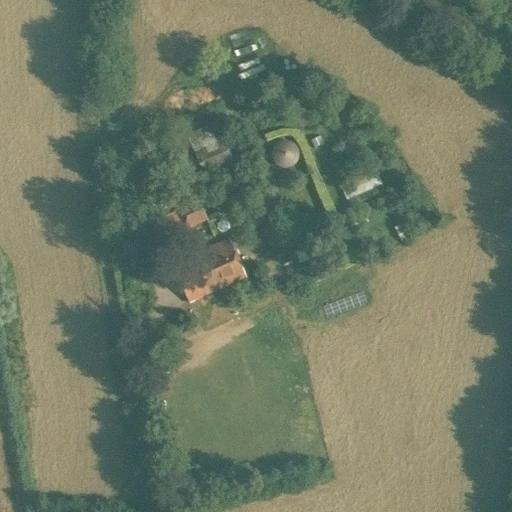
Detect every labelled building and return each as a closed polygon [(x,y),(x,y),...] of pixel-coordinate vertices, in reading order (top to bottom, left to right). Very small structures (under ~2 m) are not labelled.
[(220,133),(191,146),(204,176),(233,162),(220,133)] [(281,139),(280,140),(277,142),(275,144),(274,147),(273,150),(273,153),(274,155),(275,158),(276,159),(279,161),(281,162),(285,163),(286,163),(291,162),(292,161),(295,158),(296,157),(297,154),(298,151),(297,149),(297,146),(296,144),(293,141),(290,139),(287,139),(285,138),(281,139)] [(311,142),(314,149),(322,145),(319,138),(311,142)] [(340,187),(346,201),(382,186),(375,172),(340,187)] [(265,184),(250,190),(255,202),(270,197),(265,184)] [(201,200),(162,218),(170,237),(209,219),(201,200)] [(401,243),(410,239),(403,225),(394,229),(401,243)] [(203,257),(174,270),(189,302),(246,277),(230,240),(200,253),(203,257)]
